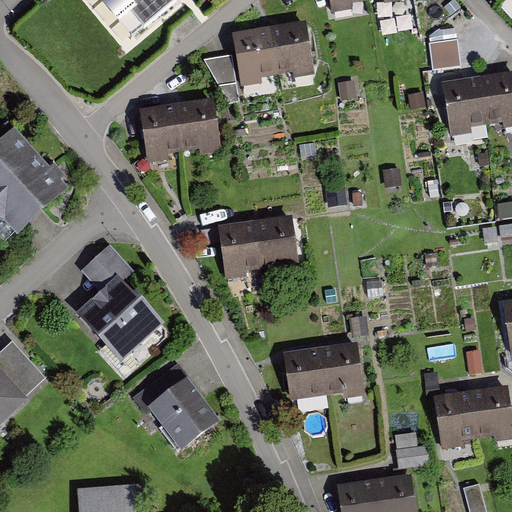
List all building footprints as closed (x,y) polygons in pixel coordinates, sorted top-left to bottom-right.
[(101,0),(134,38),(144,29),(145,30),(178,2),(176,0),(101,0)] [(368,0),(330,0),(333,12),(353,9),(352,3),(368,0)] [(511,0),(504,0),(500,4),(511,17),(511,0)] [(316,74),(307,21),(270,27),(278,75),(295,72),(296,78),(316,74)] [(278,75),(270,27),(234,33),(242,87),(263,83),(262,78),(278,75)] [(430,43),(434,70),(462,66),(458,40),(430,43)] [(240,101),(233,55),(205,60),(225,95),(227,103),(240,101)] [(511,126),(511,72),(481,77),(488,125),(504,122),(505,128),(511,126)] [(488,125),(481,77),(444,82),(452,136),(472,133),(471,127),(488,125)] [(340,83),(342,100),(357,98),(355,81),(340,83)] [(409,95),(412,110),(427,108),(424,93),(409,95)] [(222,151),(214,98),(178,103),(185,151),(201,149),(202,154),(222,151)] [(185,151),(178,103),(141,109),(149,162),(169,159),(168,154),(185,151)] [(16,133),(0,146),(0,220),(18,240),(70,194),(62,185),(67,181),(55,167),(50,171),(16,133)] [(384,171),(386,188),(402,186),(400,169),(384,171)] [(327,190),(330,207),(348,205),(345,187),(327,190)] [(353,193),(354,207),(363,206),(362,192),(353,193)] [(301,269),(293,215),(256,220),(263,268),(280,266),(280,271),(301,269)] [(263,268),(256,220),(219,226),(227,279),(247,276),(246,271),(263,268)] [(102,296),(119,281),(123,286),(135,275),(111,248),(82,275),(102,296)] [(123,286),(119,281),(102,296),(77,318),(121,367),(165,328),(137,297),(135,299),(123,286)] [(366,395),(358,342),(321,347),(328,395),(330,395),(345,393),(346,398),(366,395)] [(13,345),(0,356),(0,372),(26,401),(47,382),(13,345)] [(328,395),(321,347),(284,353),(291,400),(328,395)] [(0,372),(0,431),(29,405),(26,401),(0,372)] [(182,388),(171,373),(134,401),(147,419),(152,416),(149,412),(182,388)] [(182,456),(221,426),(188,383),(182,388),(149,412),(152,416),(182,456)] [(511,438),(511,411),(508,385),(471,390),(478,438),(495,436),(496,441),(511,438)] [(478,438),(471,390),(434,396),(442,449),(462,446),(462,441),(478,438)] [(417,436),(395,438),(399,471),(431,467),(429,448),(418,450),(417,436)] [(417,511),(412,474),(375,479),(379,511),(417,511)] [(379,511),(375,479),(338,485),(341,511),(379,511)] [(487,511),(481,487),(464,491),(469,511),(487,511)] [(147,511),(145,488),(78,493),(79,511),(147,511)]
